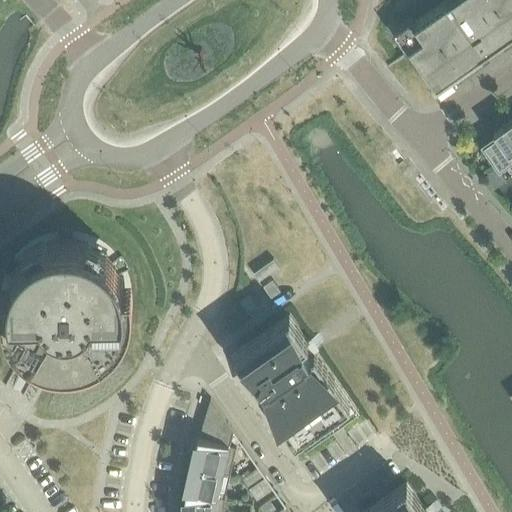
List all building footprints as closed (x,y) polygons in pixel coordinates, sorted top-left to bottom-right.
[(511,0),(446,0),(400,33),(435,84),(511,30),(511,0)] [(511,156),(511,116),(493,130),(496,134),(483,143),(499,165),(511,156)] [(19,263),(10,256),(5,263),(2,271),(11,273),(9,285),(8,297),(10,309),(13,320),(2,325),(6,333),(11,340),(20,332),(29,341),(5,384),(6,385),(30,342),(33,337),(49,346),(47,351),(59,354),(72,354),(73,365),(62,366),(51,364),(41,361),(22,394),(23,395),(41,362),(48,365),(56,366),(65,367),(75,366),(74,354),(84,352),(94,347),(104,341),(111,333),(113,331),(123,338),(127,331),(131,323),(120,318),(123,307),(124,296),(123,284),(119,273),(130,268),(126,261),(121,254),(112,261),(103,252),(94,246),(83,242),(72,239),(73,227),(65,227),(56,228),(58,239),(47,242),(36,247),(27,254),(19,263)] [(266,262),(254,270),(259,279),(272,270),(279,265),(273,257),(266,262)] [(273,278),(263,284),(271,296),(281,290),(273,278)] [(241,298),(239,299),(240,301),(248,312),(259,304),(250,292),(241,298)] [(305,452),(343,425),(360,413),(290,313),(235,352),(253,378),(258,375),(265,383),(259,387),(305,452)] [(198,434),(191,463),(222,469),(230,471),(236,445),(230,443),(234,430),(211,397),(199,434),(198,434)] [(186,487),(185,491),(217,495),(225,496),(230,471),(222,469),(191,463),(186,487)] [(258,497),(273,486),(258,465),(243,475),(258,497)] [(428,511),(407,481),(378,500),(361,511),(428,511)] [(185,494),(183,511),(223,511),(225,496),(217,495),(185,491),(185,494)] [(273,511),(291,511),(286,503),(273,511)]
